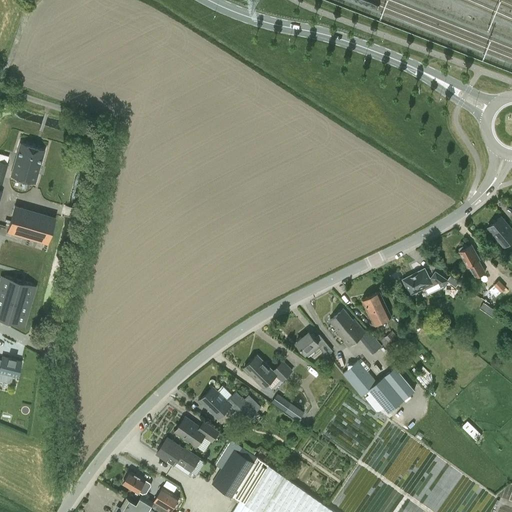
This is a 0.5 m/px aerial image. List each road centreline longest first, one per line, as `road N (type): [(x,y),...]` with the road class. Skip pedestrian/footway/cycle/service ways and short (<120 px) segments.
road 1 (unclassified): [(63,511),(132,421),(243,326),(474,202)]
road 2 (tertiary): [(206,0),(393,59),(488,110)]
